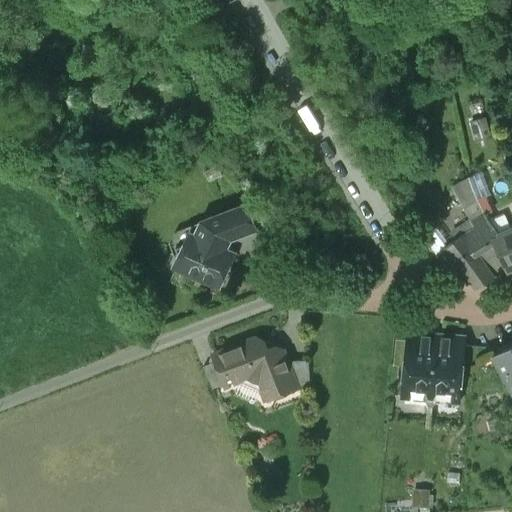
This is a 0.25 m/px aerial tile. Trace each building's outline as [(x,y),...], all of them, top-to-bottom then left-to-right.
[(485,117),(469,122),(474,140),(490,136),(485,117)] [(218,165),(204,171),(208,181),(222,175),(218,165)] [(491,209),(477,173),(470,175),(472,185),(472,186),(478,200),(484,213),(491,209)] [(470,175),(452,186),(465,206),(478,200),(472,186),(472,185),(470,175)] [(484,213),(478,200),(465,206),(473,220),(476,225),(476,226),(487,243),(490,241),(494,237),(498,233),(488,220),(484,213)] [(247,204),(208,218),(210,223),(200,226),(196,234),(191,232),(187,242),(172,247),(174,253),(170,261),(176,263),(177,260),(188,265),(187,268),(203,276),(204,277),(217,283),(222,273),(231,270),(228,261),(232,251),(224,248),(229,236),(255,227),(247,204)] [(511,227),(509,229),(502,214),(488,220),(498,233),(494,237),(505,271),(511,268),(511,227)] [(476,225),(473,220),(453,234),(456,239),(448,245),(437,253),(454,276),(463,269),(476,288),(494,278),(482,261),(490,256),(487,243),(476,226),(476,225)] [(436,228),(425,236),(437,253),(448,245),(436,228)] [(505,271),(493,248),(490,241),(487,243),(490,256),(482,261),(494,278),(505,271)] [(442,336),(430,335),(430,336),(423,335),(423,334),(408,333),(408,341),(405,366),(403,396),(429,399),(429,400),(432,400),(432,399),(458,402),(461,371),(463,346),(464,338),(450,336),(450,338),(442,337),(442,336)] [(272,343),(267,340),(260,342),(251,338),(213,351),(216,359),(223,380),(224,383),(248,375),(259,380),(266,398),(293,387),(294,387),(286,365),(288,360),(287,359),(285,354),(274,349),(272,343)] [(408,341),(396,339),(394,365),(405,366),(408,341)] [(511,344),(493,354),(511,385),(511,344)] [(475,347),(463,346),(461,371),(473,372),(475,347)] [(309,358),(287,359),(288,360),(286,365),(294,387),(293,387),(295,391),(310,385),(309,358)] [(216,359),(203,363),(212,384),(223,380),(216,359)] [(511,481),(496,484),(498,504),(511,502),(511,481)]
